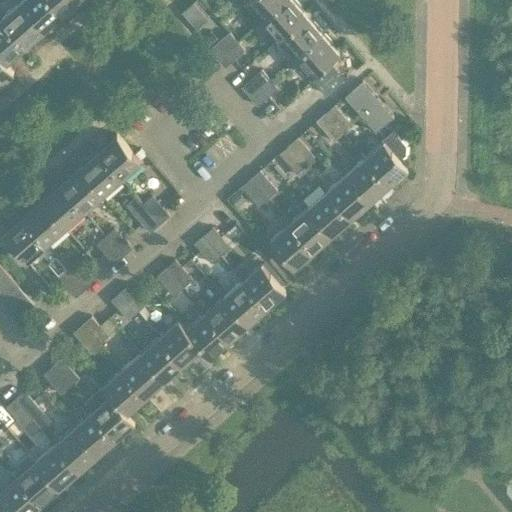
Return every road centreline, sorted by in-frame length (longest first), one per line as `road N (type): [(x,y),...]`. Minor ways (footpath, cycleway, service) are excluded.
road 1 (residential): [(82,511),(434,197)]
road 2 (residential): [(0,378),(312,103)]
road 3 (unclassified): [(434,197),(440,0)]
